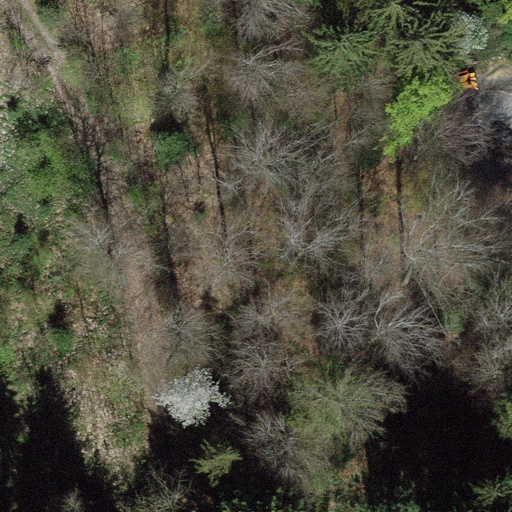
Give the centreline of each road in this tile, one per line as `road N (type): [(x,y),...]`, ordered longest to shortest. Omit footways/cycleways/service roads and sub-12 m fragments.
road 1 (track): [(154,511),(154,347),(137,253),(103,153),(1,0)]
road 2 (unclassified): [(409,0),(511,198)]
road 3 (track): [(0,377),(48,430),(101,511)]
